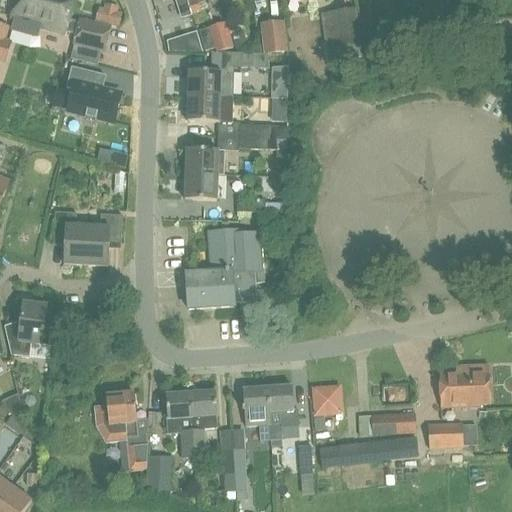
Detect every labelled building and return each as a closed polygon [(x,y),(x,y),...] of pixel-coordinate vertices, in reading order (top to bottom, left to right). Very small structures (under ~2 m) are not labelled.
[(63,35),(68,20),(73,0),(16,0),(11,20),(63,35)] [(161,0),(162,0),(174,0),(180,20),(191,17),(191,15),(187,3),(186,0),(161,0)] [(195,0),(187,3),(191,15),(200,12),(196,0),(195,0)] [(242,0),(247,14),(256,11),(252,0),(242,0)] [(262,0),(252,0),(256,11),(262,9),(265,8),(262,0)] [(99,9),(95,22),(119,29),(122,15),(118,13),(119,8),(105,4),(104,10),(99,9)] [(320,14),(322,28),(325,46),(326,52),(362,46),(356,9),(320,14)] [(382,46),(378,17),(360,19),(364,48),(382,46)] [(403,43),(424,40),(421,19),(400,22),(403,43)] [(104,53),(110,28),(79,21),(73,45),(104,53)] [(286,53),(284,29),(283,22),(263,24),(260,25),(263,55),(266,55),(272,55),(286,53)] [(215,48),(216,52),(232,47),(225,24),(199,32),(205,51),(215,48)] [(12,43),(4,40),(8,29),(0,26),(0,63),(5,65),(12,43)] [(173,32),(173,35),(175,48),(175,52),(200,49),(197,28),(173,32)] [(229,32),(236,54),(248,50),(242,28),(229,32)] [(266,56),(241,55),(240,69),(267,69),(268,69),(266,56)] [(71,68),(66,89),(73,91),(67,113),(114,124),(121,95),(95,89),(98,75),(71,68)] [(188,73),(187,97),(219,98),(220,87),(226,86),(227,69),(221,69),(220,74),(188,73)] [(226,98),(219,98),(187,97),(187,123),(218,124),(219,113),(225,114),(226,98)] [(217,126),(217,137),(217,138),(275,140),(275,128),(239,127),(239,125),(217,124),(217,126)] [(238,151),(276,152),(275,140),(217,138),(217,139),(217,149),(216,152),(238,152),(238,151)] [(186,151),(185,175),(217,176),(223,176),(224,153),(186,151)] [(118,154),(116,167),(124,170),(128,156),(118,154)] [(185,179),(185,183),(184,201),(220,202),(221,190),(216,190),(217,177),(223,177),(223,176),(217,176),(185,175),(185,179)] [(0,204),(9,182),(0,178),(0,204)] [(236,214),(264,214),(264,201),(236,201),(236,214)] [(53,247),(64,248),(63,266),(85,267),(87,228),(76,228),(77,214),(54,214),(53,247)] [(100,216),(99,229),(87,228),(85,267),(107,268),(108,250),(120,251),(122,217),(100,216)] [(210,273),(187,275),(186,275),(188,311),(234,308),(234,304),(256,303),(254,273),(260,273),(258,235),(234,236),(234,233),(208,234),(210,273)] [(29,358),(30,345),(41,346),(46,308),(22,305),(20,322),(4,327),(10,357),(29,358)] [(90,337),(90,322),(60,323),(61,338),(90,337)] [(479,408),(479,406),(490,406),(488,367),(465,368),(465,374),(439,375),(440,410),(479,408)] [(292,388),(272,389),(267,389),(269,414),(270,442),(271,442),(271,448),(282,447),(280,425),(281,425),(280,413),(294,412),(292,388)] [(259,442),(270,442),(269,414),(267,389),(242,391),(245,428),(258,427),(259,442)] [(214,393),(190,394),(194,459),(205,459),(204,431),(216,430),(216,417),(214,393)] [(165,396),(167,421),(167,435),(180,434),(181,460),(194,459),(190,394),(165,396)] [(105,444),(126,443),(128,473),(145,472),(146,448),(144,448),(145,437),(135,438),(134,425),(135,425),(133,395),(106,397),(106,407),(94,408),(95,428),(105,444)] [(26,440),(14,420),(11,416),(5,425),(26,440)] [(14,420),(26,440),(21,416),(14,420)] [(321,432),(343,431),(343,417),(320,417),(321,432)] [(462,449),(461,445),(461,425),(427,427),(428,451),(462,449)] [(243,431),(231,432),(235,493),(246,493),(244,452),(245,451),(243,431)] [(231,432),(219,433),(221,453),(225,494),(226,494),(226,500),(235,499),(235,493),(231,432)] [(415,439),(319,450),(322,469),(418,457),(415,439)] [(300,476),(312,476),(310,447),(298,448),(300,476)] [(171,494),(172,458),(147,457),(146,493),(171,494)] [(27,474),(27,487),(36,488),(37,475),(27,474)] [(0,480),(0,506),(13,489),(0,480)] [(24,511),(31,503),(13,489),(0,506),(0,511),(24,511)] [(246,493),(235,493),(235,499),(236,499),(236,502),(246,501),(246,493)]
